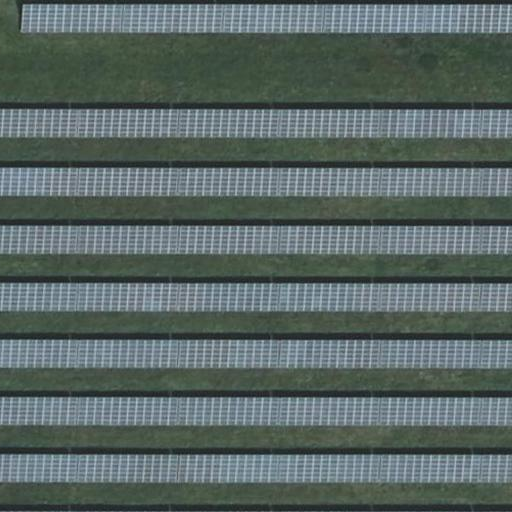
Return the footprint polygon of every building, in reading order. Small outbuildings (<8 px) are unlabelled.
[(511,2),(107,0),(18,0),(19,28),(511,31),(511,2)] [(511,167),(227,166),(227,192),(511,193),(511,167)] [(511,223),(204,223),(204,252),(511,252),(511,223)] [(132,225),(0,224),(0,251),(132,252),(132,225)] [(511,282),(0,279),(0,308),(511,311),(511,282)] [(0,365),(511,368),(511,339),(0,336),(0,365)] [(511,400),(0,394),(0,423),(511,429),(511,400)] [(511,457),(0,451),(0,481),(511,486),(511,457)]
